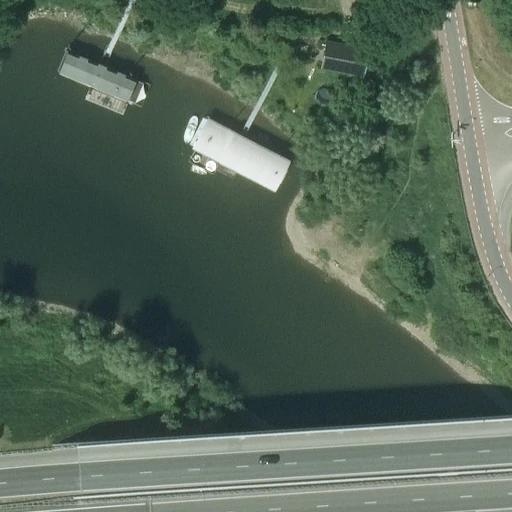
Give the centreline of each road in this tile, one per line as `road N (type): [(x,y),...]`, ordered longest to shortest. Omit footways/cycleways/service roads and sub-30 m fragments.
road 1 (motorway): [(511,448),(0,485)]
road 2 (motorway): [(253,511),(511,495)]
road 3 (secondary): [(511,299),(488,244),(472,170)]
road 4 (secondary): [(464,120),(446,0)]
